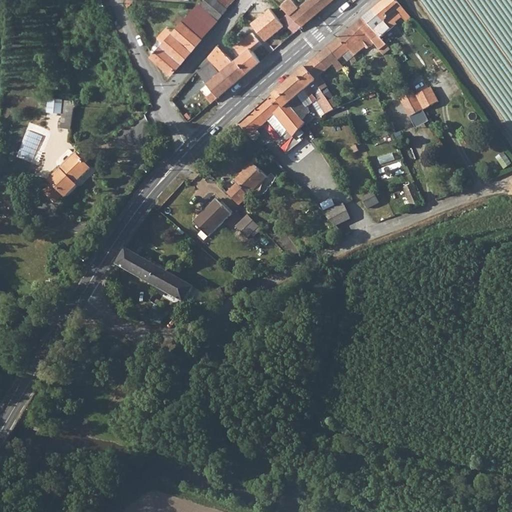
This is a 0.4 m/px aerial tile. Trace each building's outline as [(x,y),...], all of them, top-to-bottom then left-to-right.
[(131,11),(137,1),(129,0),(127,4),(131,11)] [(233,0),(203,0),(201,3),(219,18),(233,0)] [(294,0),(287,0),(281,6),(283,8),(302,26),(326,6),(320,0),(308,0),(302,6),(294,0)] [(401,6),(396,0),(383,0),(364,17),(380,36),(402,17),(407,23),(412,19),(401,6)] [(203,37),(219,18),(201,3),(185,21),(203,37)] [(278,13),(296,31),(302,26),(283,8),(278,13)] [(380,36),(364,17),(341,37),(329,47),(346,68),(356,58),(360,64),(372,53),(374,55),(380,49),(387,56),(393,50),(380,36)] [(185,21),(175,32),(174,34),(193,50),(203,37),(185,21)] [(168,27),(160,37),(166,41),(174,31),(168,27)] [(241,54),(235,60),(248,70),(261,59),(251,47),(258,40),(251,32),(234,47),(241,54)] [(153,57),(174,73),(193,50),(174,34),(153,57)] [(264,51),(267,55),(275,48),(271,44),(264,51)] [(318,56),(329,70),(334,66),(340,73),(343,71),(346,68),(329,47),(318,56)] [(212,102),(248,70),(235,60),(222,72),(217,68),(225,58),(216,49),(185,84),(195,96),(207,85),(214,91),(207,96),(212,102)] [(320,77),(329,70),(318,56),(305,67),(317,80),(320,77)] [(317,80),(305,67),(297,74),(309,88),(306,90),(311,97),(314,95),(323,110),(320,112),(323,117),(335,110),(331,104),(316,81),(317,80)] [(306,90),(309,88),(297,74),(292,78),(304,92),(306,90)] [(317,80),(316,81),(331,104),(335,101),(332,96),(333,95),(320,77),(317,80)] [(304,92),(292,78),(274,95),(285,107),(282,109),(287,114),(295,109),(307,125),(316,120),(312,115),(313,114),(304,103),(299,96),(304,92)] [(432,85),(416,94),(425,110),(440,102),(432,85)] [(412,118),(425,110),(416,94),(414,90),(401,96),(412,118)] [(299,96),(304,103),(309,99),(304,92),(299,96)] [(282,109),(285,107),(274,95),(239,125),(250,137),(252,135),(259,130),(267,123),(276,115),(289,132),(294,137),(307,125),(295,109),(287,114),(282,109)] [(60,114),(61,99),(61,98),(48,97),(48,101),(46,113),(60,114)] [(61,127),(70,128),(71,118),(72,100),(64,99),(61,127)] [(350,111),(347,104),(340,108),(341,111),(343,110),(345,113),(350,111)] [(289,132),(276,115),(267,123),(282,139),(289,132)] [(274,147),(259,130),(252,135),(267,152),(274,147)] [(74,153),(49,178),(52,181),(63,192),(65,194),(76,183),(74,182),(88,168),(74,153)] [(237,180),(238,181),(226,192),(239,205),(248,197),(256,189),(270,176),(269,175),(267,177),(255,163),(237,180)] [(275,181),(270,176),(256,189),(259,191),(261,194),(275,181)] [(315,176),(302,188),(322,209),(335,198),(315,176)] [(63,192),(52,181),(44,190),(55,201),(63,192)] [(416,183),(405,187),(413,208),(424,204),(416,183)] [(248,197),(251,199),(259,191),(256,189),(248,197)] [(373,190),(361,197),(369,207),(380,200),(373,190)] [(194,222),(207,236),(230,214),(217,201),(207,211),(206,210),(194,222)] [(339,227),(347,236),(362,228),(349,202),(327,214),(339,227)] [(248,238),(260,226),(248,214),(235,226),(248,238)] [(330,234),(335,242),(347,236),(339,227),(330,234)] [(126,269),(160,288),(169,272),(128,249),(119,264),(126,269)] [(169,272),(160,288),(187,303),(188,304),(197,288),(169,272)] [(160,300),(158,303),(173,310),(174,307),(160,300)] [(157,304),(150,316),(164,325),(171,312),(157,304)]
